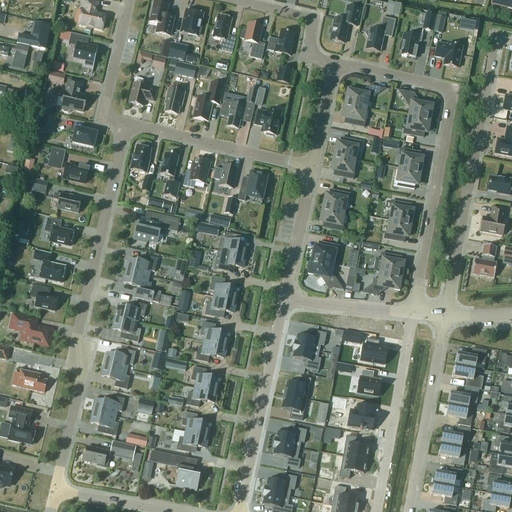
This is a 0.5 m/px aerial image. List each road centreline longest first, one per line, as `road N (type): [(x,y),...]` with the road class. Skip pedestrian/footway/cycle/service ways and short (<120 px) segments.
road 1 (residential): [(125,124),(76,340),(81,374),(56,490)]
road 2 (residential): [(412,313),(453,89),(333,64)]
road 3 (residential): [(444,316),(493,41)]
road 4 (residential): [(239,511),(284,301)]
road 5 (residential): [(376,511),(412,313)]
road 6 (residential): [(444,316),(409,511)]
road 7 (residential): [(125,124),(313,167)]
road 8 (residential): [(333,64),(309,55),(313,21),(230,0)]
road 9 (residential): [(129,0),(104,103),(106,114),(125,124)]
road 10 (residential): [(284,301),(313,167)]
road 11 (unclassified): [(284,301),(412,313)]
road 12 (residential): [(56,490),(175,511)]
